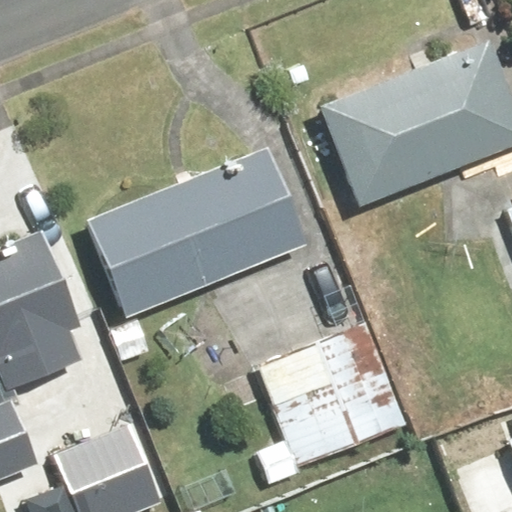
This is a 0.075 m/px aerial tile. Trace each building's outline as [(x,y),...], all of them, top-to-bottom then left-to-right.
[(307,107),(346,207),(511,142),(511,121),(480,40),(307,107)] [(114,320),(297,243),(256,147),(73,225),(114,320)] [(511,202),(492,209),(511,267),(511,202)] [(34,235),(0,248),(0,480),(34,468),(7,400),(0,402),(0,392),(74,363),(62,333),(72,329),(34,235)] [(211,375),(226,413),(257,400),(274,441),(243,454),(259,490),(386,438),(338,323),(211,375)] [(511,406),(500,411),(506,427),(489,433),(508,486),(511,484),(511,406)] [(132,418),(40,453),(62,511),(126,511),(162,499),(132,418)]
